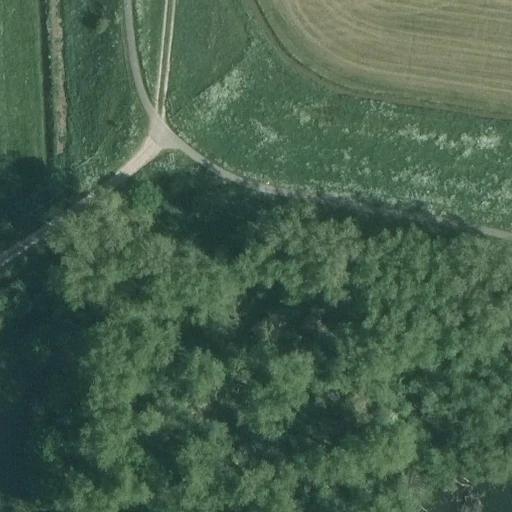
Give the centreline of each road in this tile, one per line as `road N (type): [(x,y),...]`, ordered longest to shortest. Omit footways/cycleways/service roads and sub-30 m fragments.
road 1 (track): [(0,251),(168,134)]
road 2 (track): [(168,134),(160,113),(172,0)]
